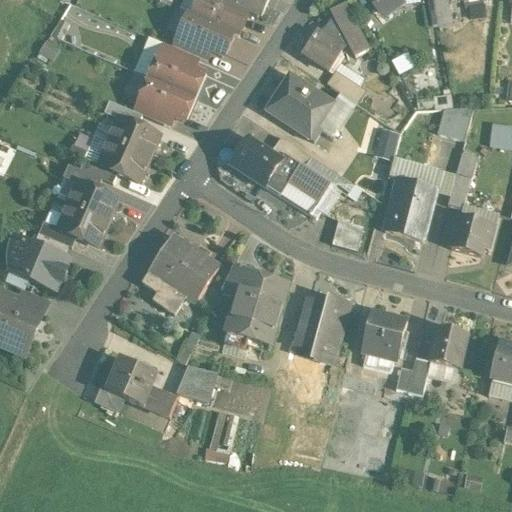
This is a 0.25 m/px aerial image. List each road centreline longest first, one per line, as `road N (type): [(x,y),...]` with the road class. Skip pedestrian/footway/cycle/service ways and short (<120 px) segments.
road 1 (residential): [(186,174),(306,259),(511,311)]
road 2 (residential): [(186,174),(60,377)]
road 3 (residential): [(303,0),(186,174)]
